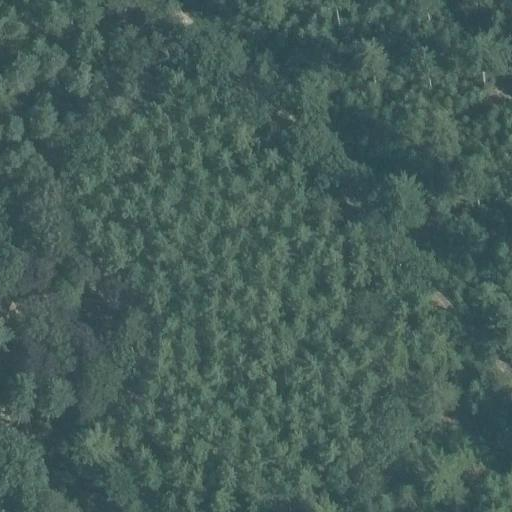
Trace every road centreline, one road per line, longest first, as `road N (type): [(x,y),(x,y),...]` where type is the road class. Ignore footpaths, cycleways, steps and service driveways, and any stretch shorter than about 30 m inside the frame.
road 1 (track): [(173,0),(511,377)]
road 2 (track): [(159,0),(0,205)]
